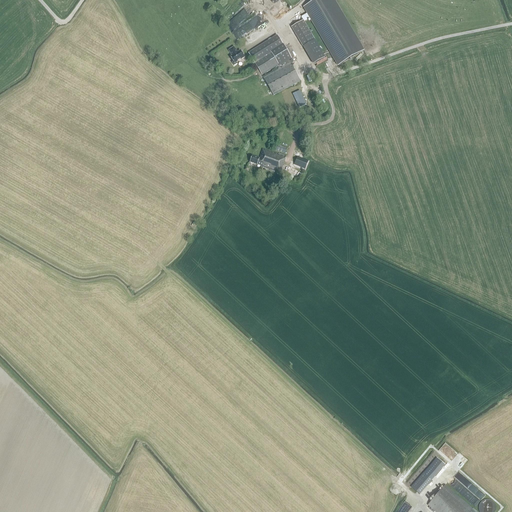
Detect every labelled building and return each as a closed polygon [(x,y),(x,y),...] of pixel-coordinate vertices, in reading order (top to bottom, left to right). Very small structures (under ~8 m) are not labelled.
[(334,0),(315,0),(303,7),(337,66),(364,50),(334,0)] [(314,40),(303,20),(292,27),(304,46),(314,40)] [(255,38),(261,33),(258,30),(252,35),(255,38)] [(248,53),(253,62),(254,63),(262,75),(276,66),(278,69),(263,77),(273,95),(300,81),(290,62),(289,60),(291,59),(284,47),(282,44),(277,35),(248,53)] [(241,50),(240,50),(237,52),(234,47),(228,50),(232,56),(230,57),(233,62),(231,62),(234,66),(237,64),(236,63),(245,57),(241,50)] [(276,144),(274,149),(284,153),(286,148),(276,144)] [(280,173),(286,156),(278,153),(277,154),(262,149),(260,159),(259,159),(252,156),(250,162),(258,165),(257,165),(280,173)] [(308,162),(298,157),(295,165),(305,169),(308,162)] [(419,495),(432,480),(423,473),(411,487),(419,495)] [(476,511),(445,485),(427,505),(435,511),(476,511)] [(481,511),(493,511),(493,501),(487,501),(487,504),(481,504),(481,511)]
